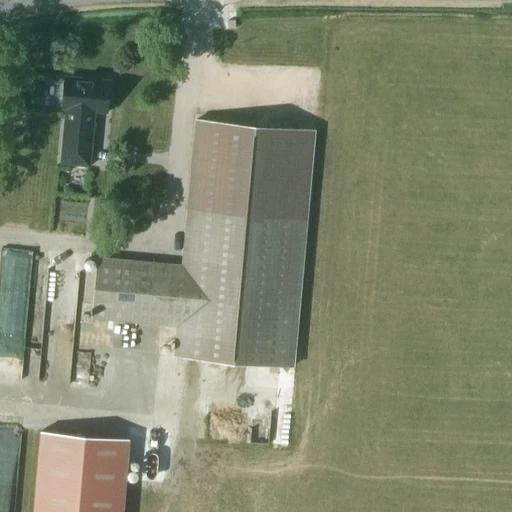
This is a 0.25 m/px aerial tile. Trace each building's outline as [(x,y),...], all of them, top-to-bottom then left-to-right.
[(82,78),(64,76),(61,110),(65,110),(60,165),(89,168),(94,113),(108,114),(111,80),(110,81),(82,78)] [(307,221),(307,220),(315,130),(196,119),(188,210),(192,210),(187,265),(98,257),(92,317),(182,325),(179,354),(175,354),(175,355),(294,365),(294,364),(289,364),(302,220),(307,221)] [(34,304),(35,249),(4,248),(3,304),(34,304)] [(53,252),(52,272),(78,272),(79,253),(53,252)] [(76,366),(75,381),(89,382),(90,367),(76,366)] [(41,431),(33,511),(122,511),(129,438),(41,431)]
